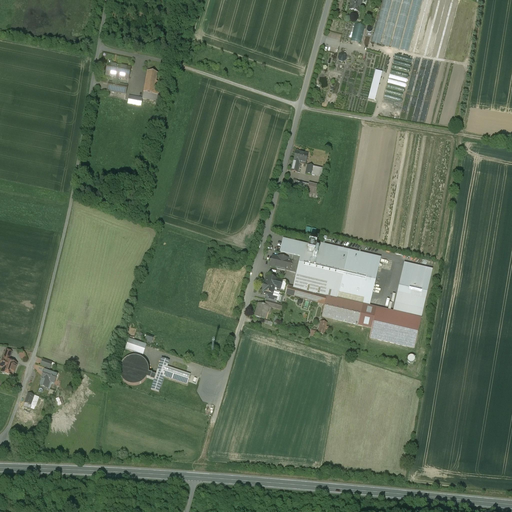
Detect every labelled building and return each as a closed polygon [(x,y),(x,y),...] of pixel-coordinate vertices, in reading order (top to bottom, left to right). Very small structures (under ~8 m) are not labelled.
[(352,0),(349,10),(357,12),(358,9),(359,9),(362,0),(361,0),(352,0)] [(391,0),(383,0),(372,43),(380,45),(391,0)] [(392,0),(381,45),(390,47),(401,0),(392,0)] [(403,0),(391,48),(399,50),(411,0),(403,0)] [(413,0),(401,50),(409,52),(422,0),(413,0)] [(365,27),(355,25),(350,42),(360,44),(365,27)] [(366,59),(370,60),(372,54),(376,55),(376,54),(378,55),(379,53),(368,50),(366,59)] [(342,54),(339,56),(338,59),(340,61),(343,62),(346,60),(346,57),(345,55),(342,54)] [(393,63),(384,102),(401,106),(405,86),(403,86),(403,82),(407,83),(413,58),(395,55),(393,63)] [(119,67),(108,65),(106,76),(114,78),(116,78),(119,67)] [(131,69),(119,67),(116,78),(120,79),(129,80),(131,69)] [(148,72),(144,93),(154,95),(156,82),(158,74),(151,72),(148,72)] [(154,95),(153,101),(157,102),(161,83),(156,82),(154,95)] [(113,84),(109,83),(107,92),(126,95),(128,87),(113,84)] [(154,95),(144,93),(143,99),(143,100),(153,101),(154,95)] [(143,99),(129,97),(128,104),(141,107),(143,100),(143,99)] [(308,155),(296,152),(294,162),(292,172),(298,173),(300,163),(306,164),(308,155)] [(306,174),(323,177),(324,168),(307,165),(306,174)] [(320,186),(296,179),(293,189),(317,195),(320,186)] [(315,239),(317,229),(307,227),(305,236),(315,239)] [(339,247),(286,235),(281,252),(274,251),(271,264),(298,270),(295,283),(289,282),(287,292),(327,302),(324,314),(410,334),(415,309),(346,292),(349,279),(359,281),(364,258),(338,252),(339,247)] [(265,279),(261,295),(279,300),(282,291),(287,292),(289,282),(285,281),(286,279),(282,278),(282,275),(269,272),(267,280),(265,279)] [(285,302),(279,300),(261,295),(257,312),(269,316),(272,304),(284,307),(285,302)] [(327,327),(328,323),(321,321),(318,333),(325,335),(326,329),(329,330),(330,327),(327,327)] [(149,341),(131,335),(128,345),(145,351),(149,341)] [(6,351),(3,360),(9,362),(12,353),(6,351)] [(149,373),(151,370),(151,365),(150,360),(147,356),(145,354),(138,351),(133,352),(130,353),(126,356),(123,361),(122,366),(123,372),(125,376),(130,379),(135,381),(140,380),(146,377),(149,373)] [(156,374),(150,372),(148,379),(154,382),(151,390),(159,393),(164,378),(187,386),(191,375),(169,367),(170,362),(161,359),(156,374)] [(17,365),(9,362),(3,360),(0,366),(0,368),(3,369),(1,373),(2,373),(3,374),(5,374),(12,377),(17,365)] [(43,360),(40,366),(48,369),(49,366),(51,366),(52,363),(43,360)] [(44,371),(41,379),(42,379),(39,386),(47,389),(48,388),(46,388),(48,382),(54,384),(57,375),(44,371)] [(34,396),(28,394),(24,403),(25,404),(30,406),(34,396)] [(39,398),(34,396),(30,406),(25,404),(24,407),(34,410),(35,408),(36,408),(39,398)]
